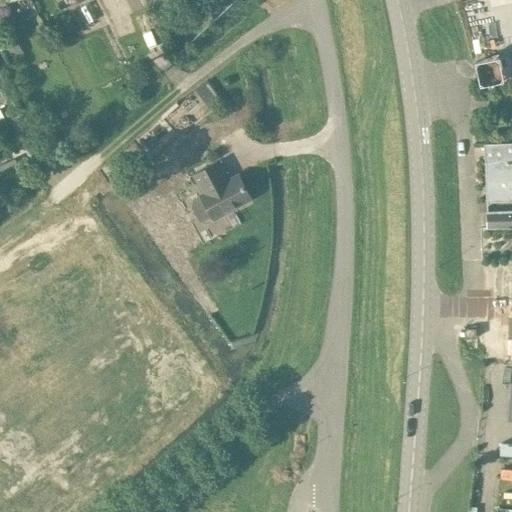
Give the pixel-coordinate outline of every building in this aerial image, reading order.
[(150,0),(157,13),(178,0),(150,0)] [(207,80),(194,89),(207,106),(219,97),(207,80)] [(511,142),(483,144),(484,162),(485,162),(487,202),(511,200),(511,142)] [(15,158),(0,164),(0,180),(21,172),(15,158)] [(200,195),(193,199),(191,206),(199,220),(206,223),(213,219),(250,199),(237,174),(227,180),(217,162),(193,175),(203,193),(200,195)] [(511,210),(486,212),(487,230),(511,229),(511,259),(511,260),(511,303),(511,210)]
